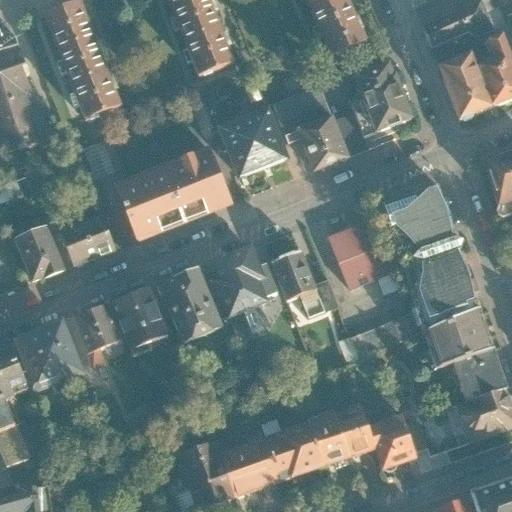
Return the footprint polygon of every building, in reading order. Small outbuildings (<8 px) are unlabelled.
[(205,0),(166,0),(172,13),(205,0)] [(221,37),(205,0),(172,13),(186,50),(221,37)] [(352,9),(348,0),(307,0),(319,24),(352,9)] [(480,3),(421,30),(429,51),(452,41),(467,34),(474,38),(493,30),(480,3)] [(92,42),(78,6),(45,20),(59,56),(92,42)] [(373,55),(352,9),(319,24),(339,70),(373,55)] [(235,73),(221,37),(186,50),(201,87),(235,73)] [(480,73),(477,74),(491,111),(511,101),(511,63),(502,37),(488,44),(494,62),(478,69),(480,73)] [(107,79),(92,42),(59,56),(74,92),(107,79)] [(18,48),(0,52),(0,137),(1,142),(6,157),(53,143),(35,90),(31,92),(23,70),(26,69),(18,48)] [(457,62),(439,70),(460,123),(491,111),(477,74),(468,52),(455,57),(457,62)] [(360,97),(348,101),(353,115),(363,140),(364,139),(375,134),(410,120),(394,78),(392,79),(387,67),(354,80),(360,97)] [(122,115),(107,79),(74,92),(88,128),(122,115)] [(280,121),(279,122),(281,127),(293,122),(300,139),(314,173),(347,159),(333,123),(325,104),(280,121)] [(267,112),(220,131),(240,179),(286,159),(267,112)] [(353,115),(333,123),(347,159),(369,151),(364,139),(363,140),(353,115)] [(209,152),(116,188),(137,242),(230,205),(209,152)] [(511,153),(479,164),(494,216),(511,209),(511,153)] [(476,307),(435,190),(384,208),(393,236),(399,241),(406,249),(413,256),(417,264),(419,273),(419,282),(418,291),(416,299),(425,325),(476,307)] [(70,227),(58,231),(73,268),(107,254),(115,251),(101,216),(70,229),(70,227)] [(375,222),(329,239),(349,292),(395,274),(384,246),(375,222)] [(46,230),(14,242),(30,284),(42,280),(63,272),(46,230)] [(249,251),(211,265),(219,285),(215,287),(228,319),(264,305),(263,301),(275,296),(264,269),(256,272),(249,251)] [(299,253),(270,265),(285,304),(297,299),(314,292),(313,287),(299,253)] [(197,271),(158,287),(183,346),(221,330),(197,271)] [(314,292),(297,299),(307,322),(337,310),(327,282),(313,287),(314,292)] [(147,291),(111,306),(133,358),(151,351),(149,346),(167,339),(147,291)] [(106,307),(73,320),(93,371),(104,367),(98,353),(121,344),(106,307)] [(477,315),(429,334),(442,370),(453,366),(490,353),(485,340),(489,339),(487,333),(483,335),(477,315)] [(408,318),(350,341),(358,361),(415,338),(408,318)] [(62,325),(16,342),(32,381),(27,383),(32,395),(52,386),(55,394),(70,388),(68,381),(82,375),(62,325)] [(8,346),(0,349),(0,432),(14,428),(4,404),(13,400),(11,393),(24,387),(8,346)] [(490,353),(453,366),(465,399),(466,404),(506,390),(493,352),(490,353)] [(466,404),(456,407),(469,445),(511,430),(511,406),(506,390),(466,404)] [(360,409),(334,418),(348,459),(374,451),(367,430),(360,409)] [(322,422),(309,426),(323,468),(333,465),(335,466),(336,466),(337,466),(338,467),(339,467),(340,467),(341,466),(342,466),(343,465),(344,464),(345,463),(346,463),(346,462),(347,460),(348,459),(334,418),(333,413),(320,417),(322,422)] [(400,419),(367,430),(374,451),(381,470),(382,471),(383,471),(384,472),(385,472),(386,472),(387,473),(388,472),(389,472),(390,472),(391,472),(392,471),(393,470),(394,469),(395,468),(396,467),(415,460),(400,419)] [(308,425),(264,441),(279,484),(291,480),(293,485),(310,480),(308,474),(323,468),(309,426),(308,425)] [(192,435),(166,444),(172,460),(178,457),(198,511),(234,500),(219,456),(214,444),(197,449),(192,435)] [(264,441),(219,456),(234,500),(279,484),(264,441)] [(0,493),(0,511),(51,511),(50,496),(48,476),(22,484),(12,487),(0,493)] [(511,511),(511,484),(474,498),(478,511),(511,511)] [(470,511),(467,500),(434,511),(470,511)]
